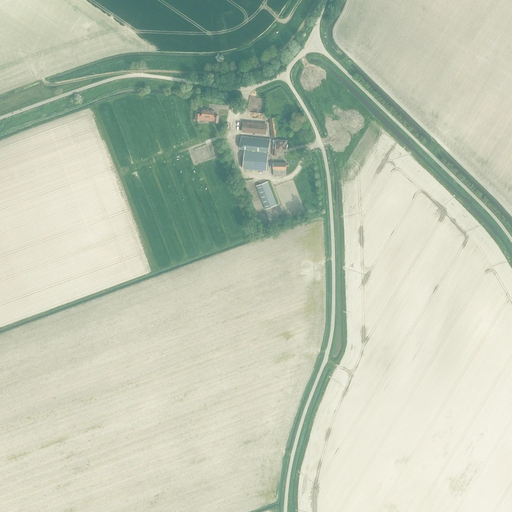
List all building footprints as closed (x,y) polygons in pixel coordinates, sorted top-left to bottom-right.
[(251,100),(264,102),(265,95),(252,93),(251,100)] [(196,113),(195,120),(199,121),(200,116),(205,117),(205,118),(208,118),(209,117),(214,118),(213,122),(218,122),(218,115),(214,115),(214,116),(213,115),(213,110),(201,109),(201,114),(200,114),(196,113)] [(269,118),(272,136),(278,136),(276,117),(269,118)] [(242,130),(266,133),(267,126),(243,123),(242,130)] [(242,168),(266,170),(270,140),(241,136),(240,148),(245,149),(242,168)] [(273,151),(273,155),(277,155),(277,151),(277,148),(287,149),(287,147),(288,147),(288,145),(287,144),(287,140),(276,140),(273,140),(273,148),(273,151)] [(286,166),(288,166),(289,164),(286,164),(286,162),(273,162),(273,175),(286,176),(286,166)] [(257,186),(265,208),(277,204),(268,181),(257,186)]
